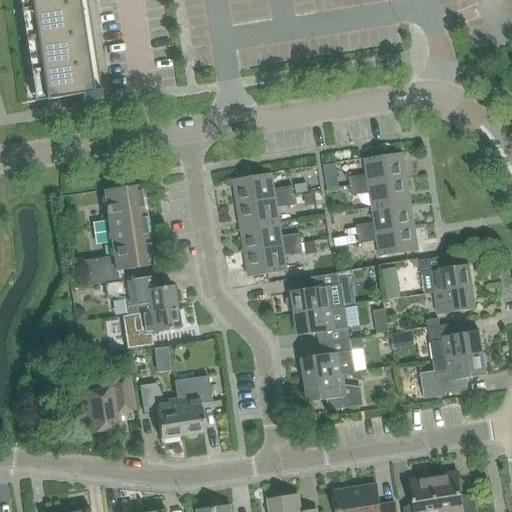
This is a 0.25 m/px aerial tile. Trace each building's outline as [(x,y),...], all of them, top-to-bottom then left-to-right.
[(30,0),(47,100),(48,101),(83,95),(95,93),(95,91),(94,91),(79,0),(30,0)] [(350,187),(407,178),(403,153),(364,160),(367,175),(349,178),(350,187)] [(237,205),(294,196),(292,187),(274,190),(272,174),(233,180),(237,205)] [(372,208),(411,202),(407,178),(350,187),(351,196),(370,193),(372,208)] [(108,219),(143,213),(139,186),(103,191),(105,200),(108,219)] [(241,229),(279,223),(277,208),(295,205),(294,196),(237,205),(241,229)] [(358,235),(414,226),(411,202),(372,208),(374,223),(356,226),(358,235)] [(108,219),(111,246),(113,257),(83,262),(87,287),(104,284),(118,282),(117,273),(151,267),(143,213),(108,219)] [(245,253),(301,244),(300,235),(282,238),(279,223),(241,229),(245,253)] [(414,226),(358,235),(359,244),(378,242),(380,257),(418,251),(414,226)] [(306,255),(332,255),(331,228),(305,229),(306,255)] [(245,253),(248,273),(248,278),(287,272),(285,256),(303,253),(301,244),(245,253)] [(434,293),(472,287),(469,265),(445,269),(443,258),(418,262),(419,273),(423,273),(426,295),(434,293)] [(292,297),(287,301),(288,311),(295,313),(295,314),(345,307),(339,274),(314,277),(316,289),(291,293),(292,297)] [(118,282),(104,284),(107,297),(137,301),(139,314),(176,308),(176,305),(179,305),(181,301),(180,292),(176,290),(173,290),(173,286),(144,290),(142,279),(118,282)] [(472,287),(434,293),(438,315),(476,309),(472,287)] [(388,297),(375,299),(379,322),(392,320),(388,297)] [(345,307),(295,314),(298,337),(322,333),(324,344),(350,340),(345,307)] [(176,308),(139,314),(141,326),(124,334),(127,350),(153,346),(151,334),(179,330),(176,308)] [(433,361),(445,360),(483,354),(479,332),(455,335),(453,324),(428,328),(433,361)] [(301,359),(305,381),(343,375),(355,373),(352,358),(350,340),(324,344),(326,355),(301,359)] [(92,343),(79,344),(81,355),(93,353),(92,343)] [(446,396),(446,394),(463,391),(462,380),(486,376),(483,354),(445,360),(446,370),(420,374),(424,400),(446,396)] [(417,365),(404,368),(407,382),(421,380),(417,365)] [(343,375),(305,381),(308,403),(333,399),(334,411),(360,407),(357,388),(345,387),(343,375)] [(200,405),(211,403),(207,377),(191,380),(189,398),(176,400),(182,437),(204,433),(200,405)] [(118,412),(133,410),(128,378),(108,381),(110,390),(82,394),(88,434),(120,429),(118,412)] [(182,437),(176,400),(164,402),(156,384),(139,387),(143,413),(156,412),(160,440),(182,437)] [(476,511),(475,498),(462,500),(458,472),(434,476),(439,511),(476,511)] [(439,511),(434,476),(410,480),(414,508),(403,509),(403,511),(439,511)] [(396,511),(395,504),(380,506),(377,485),(334,492),(337,511),(396,511)] [(300,511),(298,496),(268,501),(270,511),(300,511)] [(177,511),(186,511),(184,499),(176,501),(177,511)]
